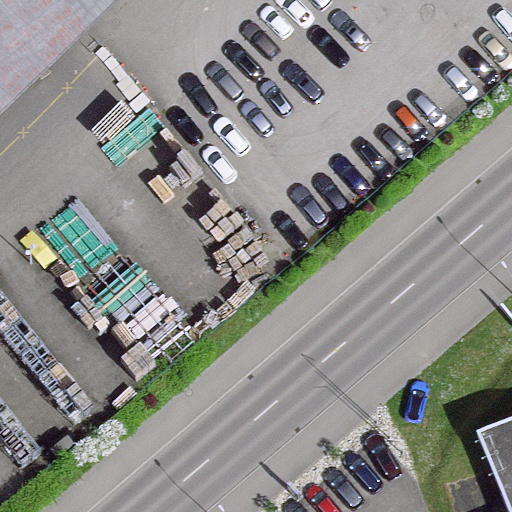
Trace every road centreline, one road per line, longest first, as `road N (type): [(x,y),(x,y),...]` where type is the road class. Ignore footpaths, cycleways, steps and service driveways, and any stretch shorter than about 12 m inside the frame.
road 1 (primary): [(145,511),(511,198)]
road 2 (unclassified): [(201,0),(0,199)]
